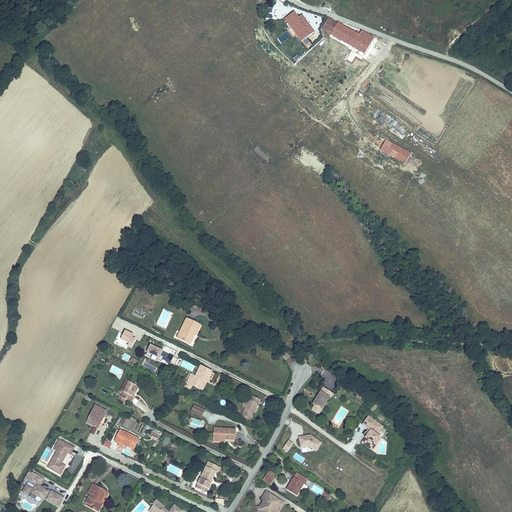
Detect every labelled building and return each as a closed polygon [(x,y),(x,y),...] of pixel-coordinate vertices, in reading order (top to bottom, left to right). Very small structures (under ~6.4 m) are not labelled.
[(289,26),(301,17),(298,12),(285,21),(289,26)] [(314,34),(301,17),(289,26),(302,43),(314,34)] [(329,35),(336,24),(328,20),(322,31),(329,35)] [(354,35),(336,24),(329,35),(364,54),(373,39),(361,32),(360,34),(356,32),(354,35)] [(314,34),(302,43),(306,48),(318,38),(314,34)] [(267,161),(271,157),(257,146),(253,150),(267,161)] [(174,339),(185,345),(189,338),(186,337),(188,334),(193,336),(194,336),(198,327),(184,320),(174,339)] [(164,353),(164,351),(150,345),(146,354),(169,365),(171,361),(167,359),(169,355),(164,353)] [(199,367),(193,381),(190,388),(198,392),(202,382),(205,383),(210,373),(199,367)] [(190,388),(193,381),(188,379),(186,383),(183,381),(181,384),(184,385),(182,388),(188,391),(190,388)] [(128,397),(134,387),(127,384),(118,399),(128,404),(131,399),(128,397)] [(137,389),(134,387),(128,397),(131,399),(137,389)] [(314,415),(325,400),(326,401),(329,397),(319,390),(308,406),(310,407),(307,411),(314,415)] [(243,411),(239,419),(248,423),(256,408),(257,408),(259,404),(250,400),(248,404),(247,403),(245,407),(243,411)] [(92,407),(82,425),(94,431),(101,418),(99,417),(102,412),(92,407)] [(200,413),(190,409),(188,415),(197,419),(200,413)] [(364,417),(358,425),(365,430),(367,431),(364,434),(358,443),(363,447),(367,442),(371,445),(376,437),(373,435),(379,427),(364,417)] [(213,443),(224,444),(233,445),(234,435),(213,433),(213,443)] [(298,445),(317,453),(322,442),(303,433),(298,445)] [(120,446),(125,449),(134,454),(139,444),(122,434),(121,436),(117,434),(112,444),(119,448),(120,446)] [(167,446),(171,439),(166,436),(162,443),(167,446)] [(367,442),(363,447),(368,451),(377,438),(376,437),(371,445),(367,442)] [(288,440),(283,449),(288,452),(293,443),(288,440)] [(53,453),(44,469),(56,476),(61,468),(58,466),(64,455),(67,457),(71,450),(56,442),(50,451),(53,453)] [(206,464),(196,486),(201,489),(199,492),(205,495),(207,491),(208,491),(211,486),(210,485),(215,474),(217,469),(206,464)] [(260,474),(256,480),(262,484),(267,478),(260,474)] [(291,474),(280,490),(289,497),(300,480),(291,474)] [(30,493),(23,489),(19,496),(25,499),(27,495),(28,497),(34,500),(39,503),(42,502),(43,498),(45,499),(43,503),(56,510),(60,501),(48,494),(47,497),(45,496),(45,495),(39,492),(40,490),(37,488),(40,482),(33,478),(28,487),(32,489),(30,493)] [(90,507),(88,511),(89,511),(96,511),(99,507),(97,505),(102,495),(89,487),(84,497),(86,498),(82,505),(85,507),(86,505),(90,507)] [(272,511),(277,505),(259,493),(255,499),(259,502),(255,507),(249,509),(249,511),(272,511)] [(99,507),(105,496),(102,495),(97,505),(99,507)] [(160,511),(157,508),(159,507),(152,500),(148,503),(150,505),(147,507),(144,510),(145,511),(174,511),(170,507),(164,511),(163,511),(160,511)]
